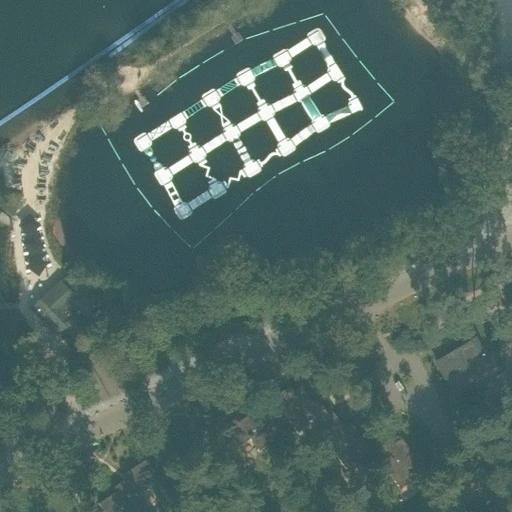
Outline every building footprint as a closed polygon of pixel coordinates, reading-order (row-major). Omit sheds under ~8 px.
[(63,339),(74,350),(92,334),(75,316),(72,319),(65,311),(76,300),(59,283),(30,310),(55,336),(61,331),(66,336),(63,339)] [(436,365),(452,392),(492,368),(476,341),(436,365)] [(319,438),(327,431),(339,423),(331,411),(327,414),(317,399),(312,402),(301,386),(294,391),(290,386),(278,395),(286,406),(276,413),(285,425),(289,422),(297,434),(310,425),(319,438)] [(278,430),(285,425),(276,413),(271,406),(255,417),(252,413),(237,423),(234,419),(223,428),(237,449),(250,440),(259,452),(283,436),(278,430)] [(367,474),(381,464),(387,460),(378,448),(375,450),(365,435),(361,438),(350,422),(342,427),(339,423),(327,431),(335,442),(329,446),(346,470),(358,461),(367,474)] [(387,460),(381,464),(397,487),(410,478),(419,490),(440,476),(431,464),(427,467),(417,452),(413,455),(401,439),(394,444),(391,439),(378,448),(387,460)] [(102,511),(142,511),(146,509),(138,497),(150,488),(145,480),(157,473),(147,459),(124,475),(127,479),(112,489),(115,493),(98,504),(103,511),(102,511)]
